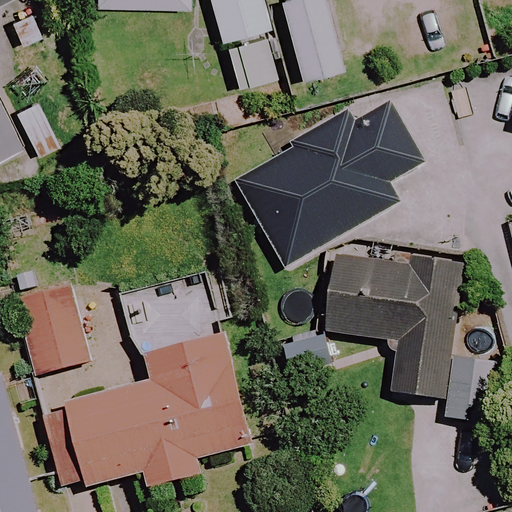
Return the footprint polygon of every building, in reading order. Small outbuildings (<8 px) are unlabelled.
[(0,0),(0,17),(9,13),(6,4),(13,0),(0,0)] [(217,0),(227,35),(277,22),(270,0),(217,0)] [(287,0),(307,74),(349,62),(332,0),(287,0)] [(49,35),(39,13),(19,21),(29,43),(49,35)] [(232,41),(244,80),(283,70),(272,29),(232,41)] [(0,154),(28,141),(0,85),(0,154)] [(301,143),(244,176),(293,262),(409,196),(398,178),(435,158),(399,96),(363,116),(356,103),(298,137),(301,143)] [(62,141),(41,98),(21,109),(42,151),(62,141)] [(417,258),(345,248),(334,325),(397,334),(396,338),(398,342),(401,344),(404,346),(399,387),(455,394),(462,349),(474,257),(446,253),(418,250),(417,258)] [(36,269),(21,273),(25,287),(40,283),(36,269)] [(80,279),(22,294),(42,371),(100,356),(80,279)] [(234,327),(156,347),(163,373),(76,396),(78,404),(51,411),(70,482),(80,479),(95,475),(96,482),(124,475),(154,467),(157,481),(183,475),(211,467),(207,453),(263,438),(234,327)] [(332,329),(290,340),(298,369),(320,364),(339,359),(332,329)] [(505,354),(462,349),(455,394),(453,412),(476,414),(498,417),(505,354)] [(0,511),(46,511),(9,366),(0,368),(0,511)]
